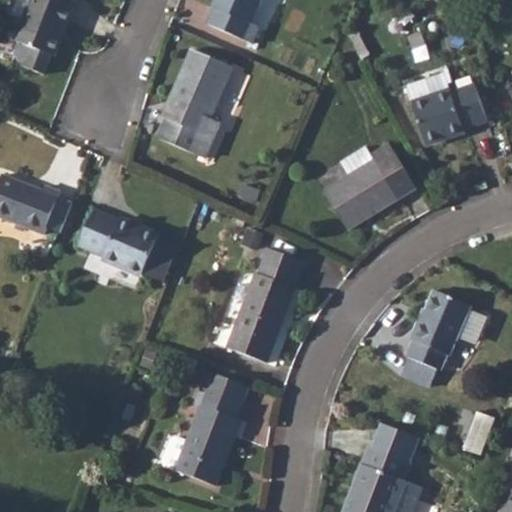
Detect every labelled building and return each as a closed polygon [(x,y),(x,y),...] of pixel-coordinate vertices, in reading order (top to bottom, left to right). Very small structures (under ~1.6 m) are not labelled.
[(21,65),(45,74),(53,55),(57,56),(75,9),(50,0),(32,0),(16,43),(20,44),(16,54),(21,65)] [(215,0),(212,8),(214,9),(207,25),(253,45),(261,27),(253,24),(263,0),(215,0)] [(169,120),(160,139),(205,159),(221,123),(211,119),(233,67),(192,50),(163,118),(169,120)] [(453,88),(419,99),(416,100),(429,138),(464,127),(463,123),(487,116),(476,81),(453,88)] [(382,153),(350,173),(328,187),(352,226),(420,182),(396,138),(378,148),(382,153)] [(0,181),(0,217),(45,235),(47,230),(60,196),(61,193),(45,187),(43,191),(3,175),(0,181)] [(70,200),(60,196),(47,230),(57,234),(70,200)] [(104,259),(144,276),(146,271),(159,239),(160,236),(121,220),(120,222),(94,211),(80,246),(105,257),(104,259)] [(263,235),(249,230),(243,244),(258,249),(263,235)] [(180,247),(159,239),(146,271),(167,280),(180,247)] [(228,349),(268,364),(297,289),(294,288),(304,262),(268,249),(259,274),(257,273),(228,349)] [(450,350),(470,297),(432,283),(418,317),(415,316),(408,333),(413,335),(400,369),(432,382),(439,364),(441,364),(447,349),(450,350)] [(235,417),(248,383),(214,370),(200,401),(206,404),(194,436),(183,431),(177,434),(169,455),(171,461),(182,465),(214,481),(233,433),(238,435),(243,421),(235,417)] [(495,418),(477,412),(463,449),(481,455),(495,418)] [(344,511),(392,511),(412,462),(370,446),(344,511)] [(511,465),(511,478),(501,511),(511,511),(511,457),(510,464),(511,465)]
